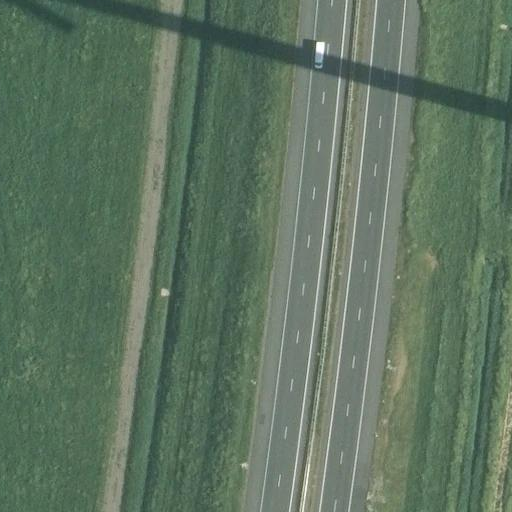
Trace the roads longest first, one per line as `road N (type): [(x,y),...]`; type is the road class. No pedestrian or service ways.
road 1 (motorway): [(331,0),(270,511)]
road 2 (motorway): [(341,511),(399,0)]
